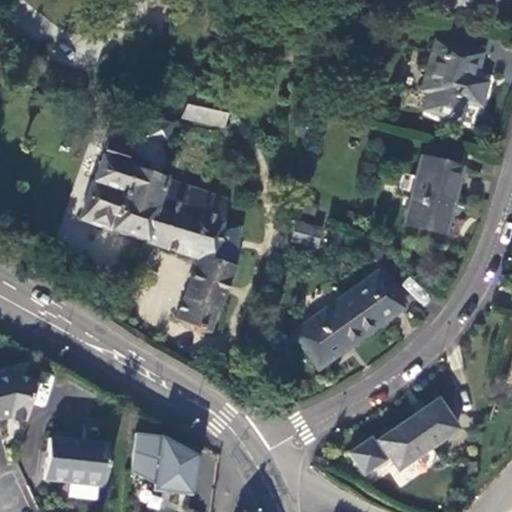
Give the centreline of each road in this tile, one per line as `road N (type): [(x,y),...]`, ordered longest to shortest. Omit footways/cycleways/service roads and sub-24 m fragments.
road 1 (residential): [(511,178),(489,256),(452,319),(380,379),(264,440),(248,459)]
road 2 (tertiary): [(0,294),(223,422),(248,459)]
road 3 (residential): [(370,511),(248,459)]
